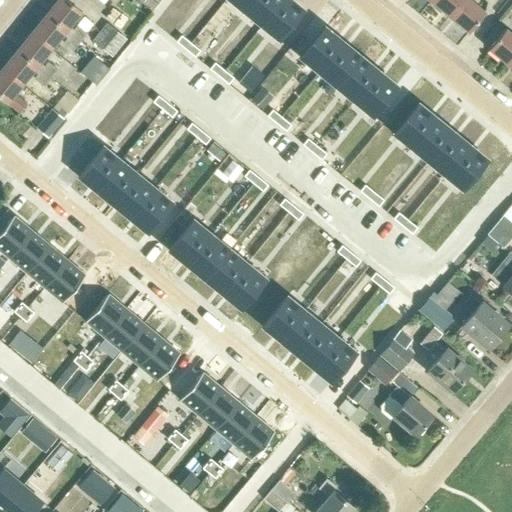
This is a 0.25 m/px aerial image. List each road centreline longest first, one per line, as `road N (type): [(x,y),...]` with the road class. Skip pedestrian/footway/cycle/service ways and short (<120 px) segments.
road 1 (residential): [(415,497),(0,152)]
road 2 (residential): [(511,126),(358,0)]
road 3 (residential): [(415,497),(511,383)]
